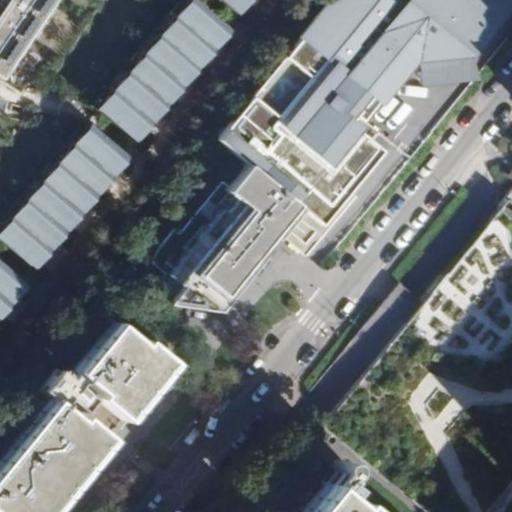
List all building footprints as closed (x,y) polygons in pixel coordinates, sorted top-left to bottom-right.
[(0,0),(0,78),(51,0),(0,0)] [(228,29),(191,0),(187,0),(96,109),(134,141),(228,29)] [(246,0),(219,0),(236,13),(246,0)] [(323,0),(294,37),(331,67),(334,63),(346,72),(342,77),(373,102),(396,74),(405,71),(456,53),(466,50),(506,0),(323,0)] [(511,0),(506,0),(466,50),(456,53),(465,81),(511,22),(511,0)] [(294,37),(212,139),(222,146),(244,165),(256,174),(259,176),(271,186),(287,199),(296,206),(300,209),(312,219),(339,240),(465,81),(415,100),(405,71),(396,74),(373,102),(342,77),(346,72),(334,63),(331,67),(294,37)] [(456,53),(405,71),(415,100),(465,81),(456,53)] [(127,156),(89,125),(0,231),(0,240),(34,269),(127,156)] [(256,174),(244,165),(226,187),(219,182),(178,233),(172,229),(156,248),(149,262),(163,273),(163,282),(166,297),(169,300),(217,311),(265,253),(259,249),(271,234),(276,239),(300,209),(296,206),(287,199),(271,186),(259,176),(256,174)] [(511,176),(322,428),(383,473),(395,472),(394,463),(402,462),(400,447),(396,444),(395,430),(404,419),(396,413),(395,400),(424,361),(497,354),(511,334),(511,176)] [(276,239),(271,234),(259,249),(265,253),(276,239)] [(0,315),(26,285),(0,263),(0,315)] [(112,321),(72,370),(100,393),(96,397),(124,419),(126,417),(163,372),(167,366),(170,362),(143,340),(140,343),(112,321)] [(49,398),(16,437),(9,446),(0,457),(0,511),(48,511),(59,498),(65,492),(105,443),(108,439),(80,416),(77,420),(49,398)] [(297,511),(365,511),(352,501),(349,505),(322,483),(313,494),(304,504),(297,511)]
